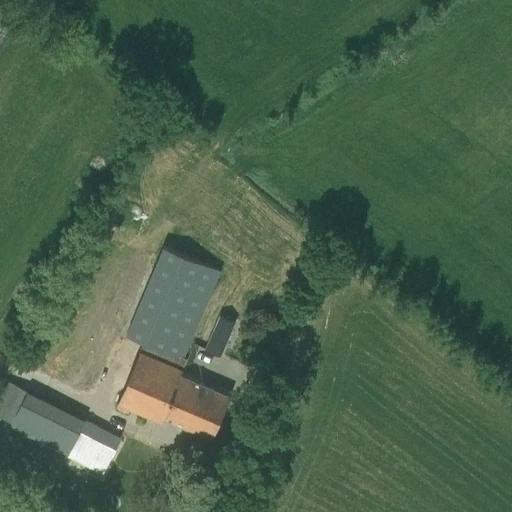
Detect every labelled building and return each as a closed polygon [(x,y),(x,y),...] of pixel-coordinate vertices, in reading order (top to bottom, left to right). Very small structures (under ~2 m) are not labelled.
[(162,417),(166,419),(184,376),(180,375),(186,360),(183,359),(220,272),(165,248),(128,334),(144,341),(126,384),(118,403),(161,421),(162,417)] [(106,373),(130,324),(97,308),(73,357),(106,373)] [(234,322),(218,315),(203,349),(219,356),(234,322)] [(212,439),(223,414),(186,399),(194,380),(184,376),(166,419),(212,439)] [(186,399),(223,414),(230,396),(194,380),(186,399)] [(7,381),(0,395),(0,421),(65,453),(93,466),(110,433),(30,389),(29,391),(7,381)]
